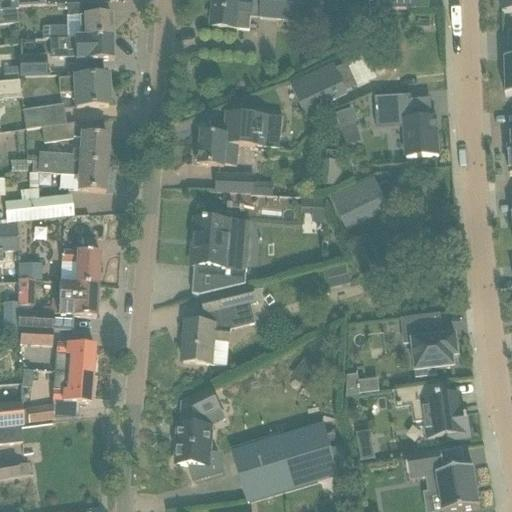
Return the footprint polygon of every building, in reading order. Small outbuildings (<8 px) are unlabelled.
[(0,0),(0,13),(18,12),(18,10),(17,0),(0,0)] [(17,0),(18,10),(45,8),(44,0),(17,0)] [(215,0),(213,29),(233,31),(249,33),(251,18),(261,19),(261,22),(303,26),(303,22),(321,24),(323,0),(215,0)] [(364,0),(365,12),(417,12),(417,0),(364,0)] [(511,14),(511,0),(501,0),(502,15),(511,14)] [(86,6),(66,7),(67,29),(67,42),(79,41),(79,40),(111,40),(111,17),(91,17),(87,17),(86,6)] [(18,12),(0,13),(0,27),(18,26),(18,12)] [(343,32),(347,33),(351,30),(352,25),(349,21),(344,21),(340,24),(340,28),(343,32)] [(417,23),(418,35),(431,34),(430,22),(417,23)] [(49,42),(67,42),(67,29),(43,29),(43,42),(49,42)] [(79,63),(91,63),(111,63),(111,40),(79,40),(79,41),(67,42),(49,42),(49,60),(79,59),(79,63)] [(45,57),(19,58),(19,80),(46,79),(45,57)] [(511,60),(503,61),(505,98),(511,97),(511,60)] [(333,66),(290,85),(303,116),(347,96),(346,93),(357,88),(348,69),(337,74),(333,66)] [(4,84),(18,83),(17,68),(3,69),(4,84)] [(76,111),(88,110),(108,109),(106,79),(58,82),(59,96),(75,95),(76,111)] [(0,103),(1,103),(1,102),(21,101),(19,83),(0,85),(0,103)] [(407,157),(439,155),(436,117),(412,119),(411,95),(377,97),(375,98),(377,129),(405,127),(407,157)] [(63,108),(22,113),(25,133),(40,131),(66,126),(63,108)] [(351,111),(336,116),(342,132),(356,127),(351,111)] [(219,169),(224,169),(224,168),(236,169),(238,148),(255,150),(267,151),(268,137),(281,138),(283,120),(259,118),(247,116),(228,114),(225,138),(202,136),(201,151),(198,151),(195,154),(195,162),(197,165),(199,165),(199,167),(219,169)] [(40,131),(43,146),(72,141),(73,126),(66,126),(40,131)] [(75,165),(106,167),(108,139),(81,137),(80,152),(72,152),(71,159),(37,157),(37,163),(52,164),(63,165),(74,166),(75,165)] [(11,163),(11,174),(26,174),(26,163),(11,163)] [(105,195),(106,167),(75,165),(74,166),(63,165),(52,164),(37,163),(38,176),(59,177),(59,191),(78,192),(78,193),(105,195)] [(324,163),(323,188),(341,189),(343,164),(339,164),(326,163),(324,163)] [(38,192),(38,176),(32,176),(28,176),(29,192),(38,192)] [(217,195),(272,197),(274,185),(255,184),(255,179),(217,177),(217,195)] [(374,179),(331,200),(346,232),(390,212),(389,210),(378,187),(374,179)] [(39,222),(38,202),(38,192),(29,192),(19,194),(21,204),(4,206),(6,225),(39,222)] [(38,202),(39,222),(71,218),(68,199),(38,202)] [(314,217),(313,224),(325,225),(327,203),(303,202),(302,216),(314,217)] [(195,222),(191,268),(211,269),(220,269),(218,292),(245,285),(246,271),(247,271),(250,226),(230,225),(215,223),(195,222)] [(0,264),(2,264),(1,254),(18,253),(16,227),(0,227),(0,264)] [(73,286),(96,287),(98,255),(60,252),(60,264),(75,265),(73,286)] [(18,267),(18,282),(37,282),(37,267),(18,267)] [(345,269),(326,274),(329,285),(348,280),(345,269)] [(18,285),(18,297),(32,297),(32,285),(18,285)] [(58,307),(57,318),(74,319),(94,320),(96,287),(73,286),(59,285),(58,307)] [(211,302),(217,327),(231,329),(231,330),(254,324),(251,309),(257,307),(254,291),(211,302)] [(5,305),(5,319),(17,319),(17,305),(5,305)] [(53,334),(54,316),(17,315),(17,319),(16,333),(19,333),(20,333),(20,332),(25,332),(50,334),(53,334)] [(458,359),(456,338),(441,340),(440,334),(441,334),(439,316),(402,320),(405,346),(412,345),(416,374),(416,379),(435,377),(435,372),(454,369),(453,359),(458,359)] [(16,333),(17,319),(5,319),(5,332),(16,333)] [(230,346),(231,330),(231,329),(217,327),(187,325),(183,365),(203,366),(212,367),(214,344),(230,346)] [(25,347),(49,348),(50,334),(25,332),(20,332),(20,333),(19,333),(18,346),(25,347)] [(68,376),(91,377),(93,348),(55,346),(55,357),(69,358),(68,376)] [(55,357),(53,375),(68,376),(69,358),(55,357)] [(306,363),(293,379),(309,392),(322,375),(306,363)] [(31,375),(21,374),(20,389),(29,390),(31,375)] [(67,394),(68,376),(53,375),(52,393),(67,394)] [(91,377),(68,376),(67,394),(52,393),(51,403),(55,404),(79,405),(89,406),(91,377)] [(346,399),(360,397),(357,377),(347,379),(346,399)] [(428,442),(439,440),(450,439),(450,442),(466,440),(465,436),(469,436),(467,423),(468,423),(467,419),(463,419),(459,397),(443,399),(441,388),(441,387),(409,391),(412,409),(414,424),(425,422),(428,442)] [(200,396),(182,405),(182,407),(183,407),(188,417),(187,434),(177,433),(175,467),(189,468),(193,484),(224,475),(218,454),(210,453),(212,429),(207,419),(220,412),(210,392),(200,396)] [(79,405),(55,404),(54,422),(78,421),(79,405)] [(0,431),(23,429),(22,425),(21,411),(20,406),(0,407),(0,431)] [(21,411),(22,425),(53,422),(52,407),(21,411)] [(247,505),(339,477),(323,425),(231,453),(247,505)] [(0,447),(22,446),(20,430),(0,432),(0,447)] [(372,447),(359,449),(361,463),(374,461),(372,447)] [(477,496),(476,486),(475,486),(473,472),(473,471),(445,476),(441,454),(405,460),(408,477),(409,477),(410,483),(432,480),(435,495),(440,494),(442,511),(470,511),(480,511),(479,509),(477,496)] [(0,482),(29,478),(27,466),(17,468),(16,464),(0,466),(0,482)]
